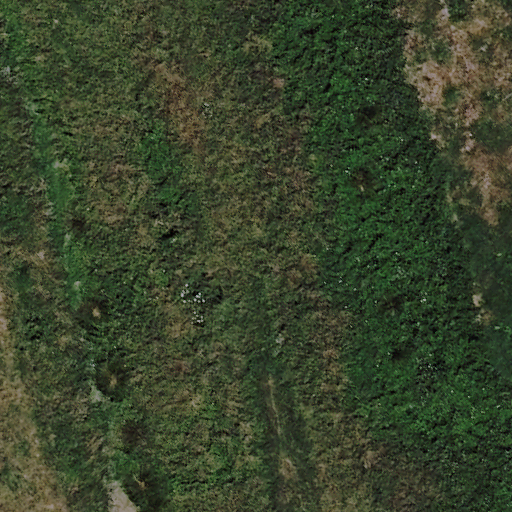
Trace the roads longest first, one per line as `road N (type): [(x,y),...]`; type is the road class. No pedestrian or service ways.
road 1 (track): [(252,511),(124,0)]
road 2 (track): [(244,477),(511,410)]
